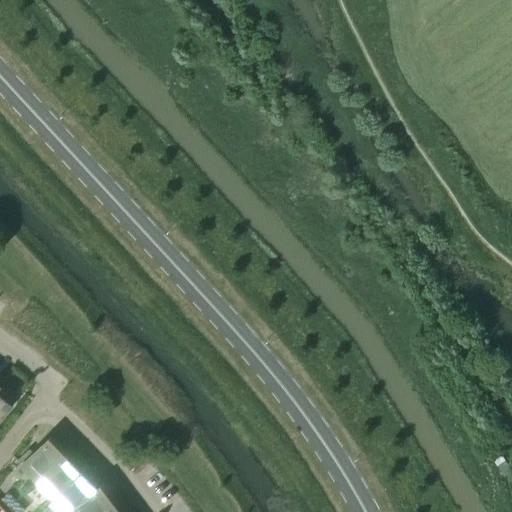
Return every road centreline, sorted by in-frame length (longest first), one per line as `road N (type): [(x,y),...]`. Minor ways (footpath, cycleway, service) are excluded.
road 1 (secondary): [(365,511),(258,354),(0,75)]
road 2 (residential): [(154,511),(44,401)]
